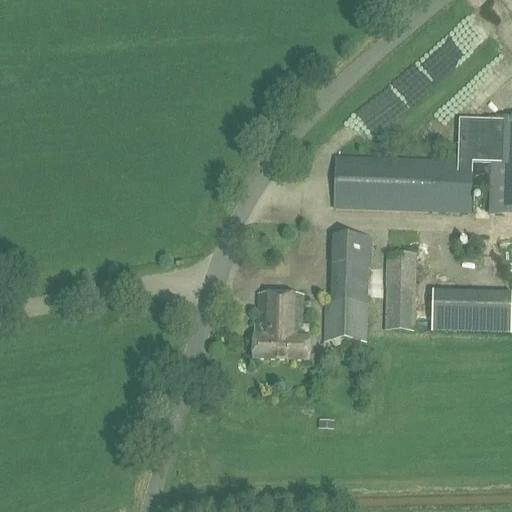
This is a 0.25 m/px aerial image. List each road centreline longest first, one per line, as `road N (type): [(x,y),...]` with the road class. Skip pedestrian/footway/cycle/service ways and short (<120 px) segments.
road 1 (unclassified): [(214,280),(247,203),(295,132),(438,0)]
road 2 (unclassified): [(149,511),(214,280)]
road 3 (unclassified): [(0,313),(214,280)]
